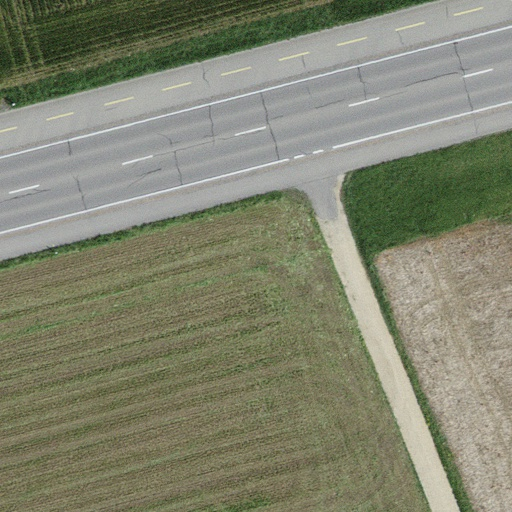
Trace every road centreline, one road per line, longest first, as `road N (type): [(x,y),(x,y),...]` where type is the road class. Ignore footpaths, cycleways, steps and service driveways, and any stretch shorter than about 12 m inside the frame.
road 1 (primary): [(0,199),(511,67)]
road 2 (track): [(280,127),(433,511)]
